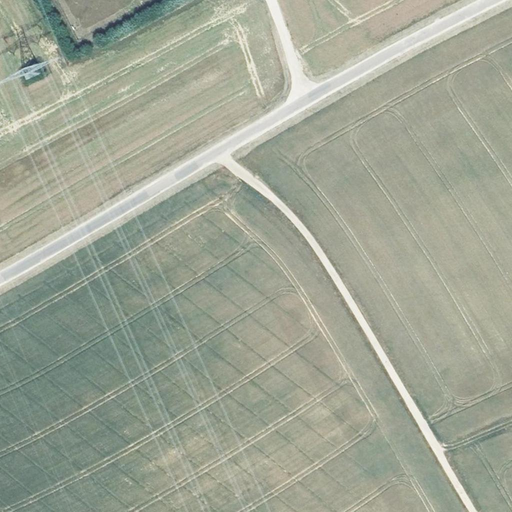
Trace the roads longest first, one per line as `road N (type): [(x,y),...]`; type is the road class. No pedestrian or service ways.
road 1 (unclassified): [(0,279),(494,0)]
road 2 (track): [(217,152),(307,234),(473,511)]
